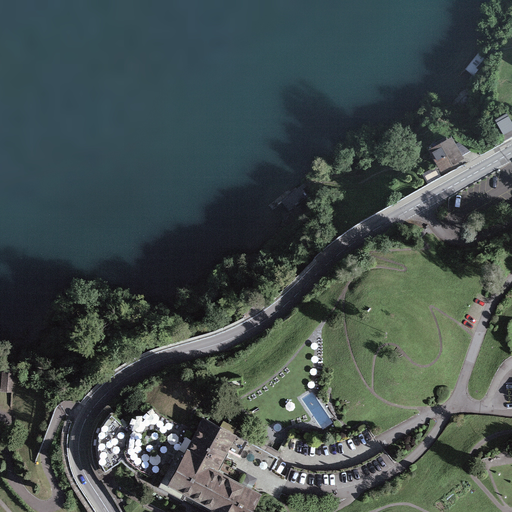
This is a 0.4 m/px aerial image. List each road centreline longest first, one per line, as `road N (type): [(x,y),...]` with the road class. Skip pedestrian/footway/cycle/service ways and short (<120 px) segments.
road 1 (primary): [(108,511),(78,455),(82,426),(106,392),(140,369),(253,327),(336,249),(511,151)]
road 2 (track): [(87,416),(57,416),(44,446),(57,496),(48,505),(13,481),(3,414)]
road 3 (residential): [(511,277),(489,308),(456,404)]
